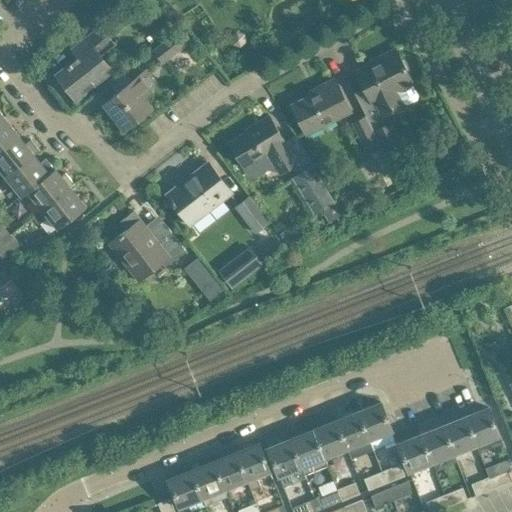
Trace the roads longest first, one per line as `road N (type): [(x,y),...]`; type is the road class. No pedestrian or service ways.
road 1 (residential): [(64,511),(94,485),(398,368),(439,378)]
road 2 (residential): [(263,77),(129,176),(79,125),(61,126),(0,57)]
road 3 (tertiary): [(511,142),(441,0)]
